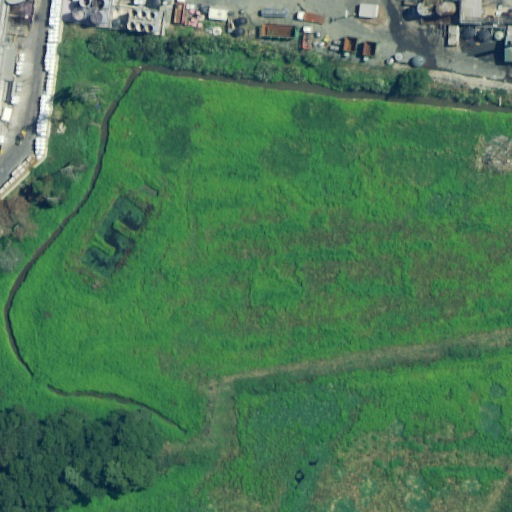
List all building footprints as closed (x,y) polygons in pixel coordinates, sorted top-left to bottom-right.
[(114,0),(46,0),(113,9),(114,0)] [(472,0),(403,0),(404,2),(447,4),(445,28),(471,30),(472,0)] [(378,5),(362,4),(361,16),(377,18),(378,5)] [(167,12),(137,9),(135,32),(164,35),(167,12)] [(110,15),(99,13),(97,26),(109,27),(110,15)] [(511,36),(491,35),(490,64),(511,65),(511,36)]
